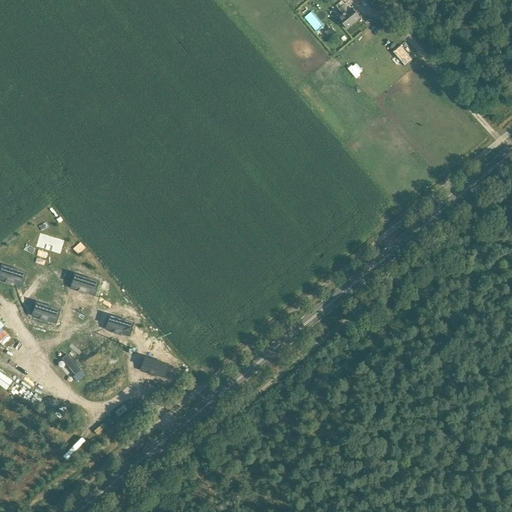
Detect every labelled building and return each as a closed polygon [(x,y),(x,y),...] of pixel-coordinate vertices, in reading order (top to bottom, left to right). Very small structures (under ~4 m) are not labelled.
[(361,18),(354,11),(353,9),(349,12),(344,5),(339,10),(344,16),(340,19),(348,29),(361,18)] [(36,247),(60,254),(64,241),(40,233),(36,247)] [(0,272),(0,279),(22,286),(27,273),(3,265),(0,272)] [(75,274),(71,288),(95,295),(99,282),(75,274)] [(57,323),(61,310),(37,302),(32,316),(57,323)] [(110,315),(106,329),(130,337),(134,323),(110,315)] [(66,353),(60,358),(74,374),(80,368),(66,353)] [(165,378),(169,364),(145,357),(141,370),(165,378)] [(13,381),(0,371),(0,384),(7,390),(13,381)]
